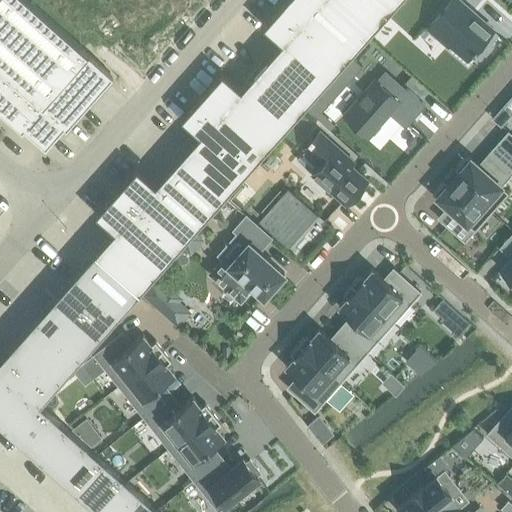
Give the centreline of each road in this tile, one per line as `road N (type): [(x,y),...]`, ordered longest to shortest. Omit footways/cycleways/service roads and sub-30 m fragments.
road 1 (residential): [(381,219),(238,375),(350,511)]
road 2 (unclassified): [(234,0),(52,209)]
road 3 (residential): [(511,75),(381,219)]
road 4 (residential): [(381,219),(511,333)]
road 5 (unknown): [(248,364),(220,364),(196,352),(115,287)]
